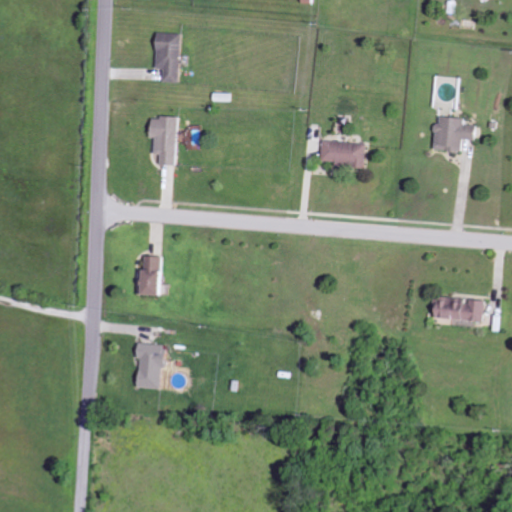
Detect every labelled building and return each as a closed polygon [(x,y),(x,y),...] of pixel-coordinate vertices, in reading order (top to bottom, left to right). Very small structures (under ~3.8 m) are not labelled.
[(163,70),(169,70),(169,83),(186,84),(187,34),(164,34),(163,70)] [(219,102),(236,102),(237,93),(219,92),(219,102)] [(185,117),(158,116),(158,138),(161,138),(160,154),(166,154),(166,164),(183,165),(185,117)] [(484,125),(471,125),(471,118),(443,116),(440,150),(468,152),(468,139),(483,141),(484,125)] [(372,143),(329,141),(328,161),(342,162),(342,166),(371,168),(372,143)] [(144,294),(169,295),(171,256),(151,255),(151,269),(145,269),(144,294)] [(488,319),(489,299),(446,298),(445,318),(488,319)] [(167,388),(168,367),(172,367),(173,344),(145,343),(143,387),(167,388)]
